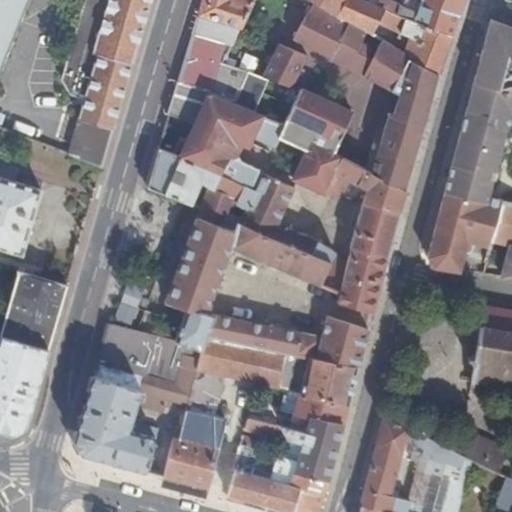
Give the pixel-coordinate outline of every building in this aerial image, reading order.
[(70,158),(103,171),(153,0),(0,0),(0,74),(29,0),(89,0),(64,86),(72,98),(87,103),(70,158)] [(205,0),(200,19),(229,28),(242,32),(255,0),(205,0)] [(304,1),(338,21),(349,0),(350,1),(350,0),(300,0),(303,2),(304,1)] [(338,21),(351,29),(366,37),(371,40),(380,23),(384,25),(388,17),(377,12),(364,7),(350,1),(349,0),(338,21)] [(380,0),(367,0),(364,7),(377,12),(381,2),(381,0),(380,0)] [(399,21),(405,23),(407,24),(411,15),(418,17),(424,0),(406,0),(403,11),(399,21)] [(415,27),(451,40),(454,40),(465,0),(424,0),(418,17),(415,27)] [(313,52),(330,62),(351,29),(338,21),(304,1),(303,2),(301,7),(309,11),(310,9),(319,14),(316,19),(310,16),(295,44),(313,52)] [(388,17),(399,21),(403,11),(381,2),(377,12),(388,17)] [(407,24),(415,27),(418,17),(411,15),(407,24)] [(200,19),(187,63),(210,69),(211,70),(222,38),(225,39),(229,28),(200,19)] [(413,64),(439,77),(451,40),(415,27),(407,24),(405,23),(401,38),(410,41),(404,60),(413,64)] [(434,273),(461,277),(467,258),(471,258),(473,258),(476,250),(478,250),(490,202),(511,117),(511,116),(511,32),(491,25),(434,240),(431,240),(427,260),(434,273)] [(395,97),(429,112),(439,77),(413,64),(404,60),(382,47),(373,64),(368,62),(372,53),(361,47),(366,37),(351,29),(330,62),(395,98),(395,97)] [(264,80),(292,91),(307,61),(281,49),(280,50),(264,80)] [(187,63),(180,84),(213,96),(218,85),(206,81),(210,69),(187,63)] [(170,119),(196,129),(190,143),(166,134),(160,153),(184,161),(207,173),(257,194),(264,178),(294,192),(297,185),(328,199),(329,195),(343,163),(351,146),(336,139),(327,135),(326,137),(324,137),(333,116),(336,108),(293,91),(289,98),(294,101),(284,122),(287,123),(285,131),(254,120),(255,118),(229,108),(237,90),(227,87),(222,97),(221,105),(211,101),(214,96),(213,96),(180,84),(170,119)] [(389,120),(424,130),(429,112),(395,97),(395,98),(389,120)] [(344,121),(333,116),(324,137),(326,137),(327,135),(336,139),(344,121)] [(381,155),(414,165),(424,130),(389,120),(384,140),(373,138),(368,154),(368,156),(379,161),(381,155)] [(343,163),(406,194),(414,165),(381,155),(379,161),(368,156),(368,154),(351,146),(343,163)] [(160,153),(149,191),(167,199),(184,161),(160,153)] [(167,199),(193,209),(203,187),(212,190),(211,192),(234,200),(233,204),(234,205),(249,211),(244,223),(242,226),(331,263),(328,268),(330,269),(321,288),(341,296),(349,264),(320,245),(289,232),(286,234),(277,231),(295,193),(294,192),(264,178),(257,194),(207,173),(184,161),(167,199)] [(364,204),(400,215),(406,194),(343,163),(329,195),(337,198),(340,193),(345,194),(348,184),(368,192),(364,204)] [(0,253),(22,260),(42,195),(0,181),(0,253)] [(504,192),(503,204),(502,206),(511,208),(511,187),(508,186),(506,193),(504,192)] [(193,351),(202,354),(206,340),(256,351),(296,360),(309,363),(357,373),(368,334),(327,321),(322,343),(206,316),(232,251),(341,298),(337,307),(373,317),(388,260),(353,250),(349,264),(341,296),(321,288),(330,269),(328,268),(331,263),(242,226),(244,223),(230,216),(234,205),(233,204),(234,200),(211,192),(167,305),(187,313),(176,344),(193,351)] [(490,202),(478,250),(492,254),(493,246),(492,245),(502,206),(503,204),(490,202)] [(353,250),(388,260),(400,215),(364,204),(351,250),(353,250)] [(493,245),(511,250),(511,208),(502,206),(492,245),(493,246),(493,245)] [(511,250),(503,281),(511,282),(511,250)] [(490,260),(489,267),(496,269),(498,261),(490,260)] [(0,435),(12,439),(26,431),(59,320),(68,289),(18,275),(17,277),(19,277),(0,341),(0,435)] [(474,371),(471,391),(475,392),(476,388),(502,392),(501,397),(505,397),(506,393),(511,393),(511,315),(488,311),(488,308),(485,307),(481,329),(475,327),(475,333),(480,334),(476,358),(473,361),(470,362),(469,366),(472,366),(474,371)] [(93,380),(168,403),(189,408),(197,374),(202,354),(193,351),(191,361),(185,359),(178,390),(145,380),(158,339),(109,326),(93,380)] [(191,361),(193,351),(176,344),(158,339),(145,380),(178,390),(185,359),(191,361)] [(202,354),(197,374),(223,379),(247,384),(256,351),(206,340),(202,354)] [(296,360),(256,351),(247,384),(290,394),(296,360)] [(302,400),(348,412),(357,373),(309,363),(302,400)] [(197,374),(189,408),(188,415),(214,420),(223,379),(197,374)] [(164,417),(168,403),(93,380),(78,432),(74,446),(81,459),(147,477),(159,434),(138,429),(135,430),(128,429),(129,424),(132,424),(137,410),(164,417)] [(294,419),(342,429),(342,427),(344,428),(348,412),(302,400),(299,399),(294,419)] [(214,420),(188,415),(183,432),(180,443),(220,452),(226,425),(214,420)] [(296,475),(328,483),(342,429),(294,419),(290,434),(283,432),(282,436),(289,444),(286,455),(274,448),(243,440),(240,451),(298,466),(296,475)] [(359,511),(458,511),(472,466),(459,459),(459,457),(418,434),(385,420),(359,511)] [(247,423),(244,434),(273,441),(276,430),(247,423)] [(177,431),(164,481),(209,494),(220,452),(180,443),(183,432),(177,431)] [(463,434),(459,457),(459,459),(472,466),(485,472),(491,476),(495,467),(486,462),(493,446),(463,434)] [(236,475),(228,499),(276,511),(320,511),(328,483),(296,475),(298,466),(240,451),(234,475),(236,475)] [(511,511),(511,483),(491,476),(485,472),(479,488),(500,497),(498,503),(511,508),(511,511)]
